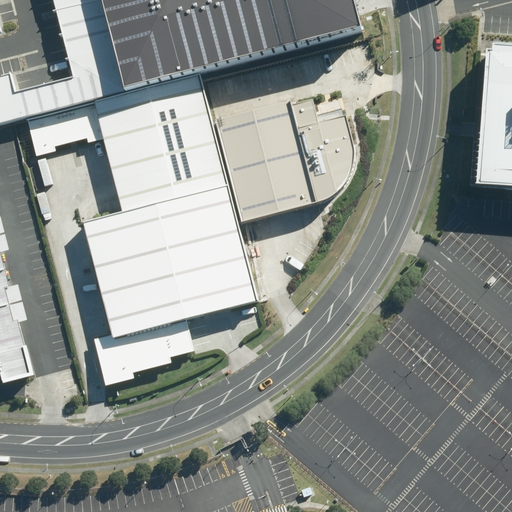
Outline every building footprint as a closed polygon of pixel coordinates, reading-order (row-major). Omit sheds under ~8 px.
[(0,74),(0,122),(128,89),(104,0),(51,0),(73,79),(20,93),(15,71),(0,74)] [(356,3),(355,0),(112,0),(136,87),(362,27),(356,3)] [(511,44),(486,43),(477,188),(511,190),(511,44)] [(103,142),(122,215),(82,224),(110,337),(94,341),(106,387),(135,380),(133,375),(171,365),(169,358),(194,352),(186,322),(223,313),(259,304),(229,187),(200,78),(94,104),(103,142)] [(308,90),(212,114),(239,218),(316,198),(332,185),(344,166),(347,138),(340,110),(315,117),(308,90)] [(103,142),(94,104),(27,120),(37,158),(57,153),(56,148),(88,140),(89,145),(103,142)] [(0,238),(0,273),(9,271),(1,244),(0,238)] [(9,271),(0,273),(0,310),(18,306),(14,293),(9,271)] [(0,310),(0,381),(1,387),(37,377),(20,314),(18,306),(0,310)]
